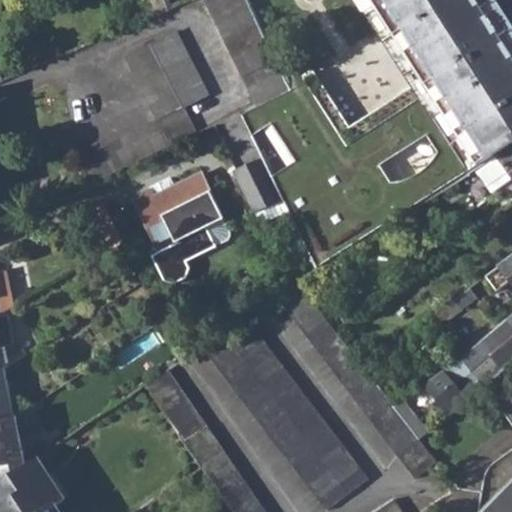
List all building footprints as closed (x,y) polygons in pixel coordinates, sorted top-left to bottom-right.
[(206,0),(258,106),(291,89),(290,87),(259,23),(248,0),(206,0)] [(317,70),(290,87),(291,89),(258,106),(243,113),(264,156),(290,208),(321,269),(466,177),(501,154),(511,147),(511,32),(491,0),(360,0),(414,84),(351,123),(317,70)] [(82,158),(95,185),(197,135),(185,109),(210,96),(178,30),(128,54),(159,121),(82,158)] [(243,113),(219,125),(240,169),(237,171),(262,222),(290,208),(264,156),(243,113)] [(511,147),(501,154),(511,172),(511,147)] [(511,185),(511,172),(501,154),(466,177),(485,205),(511,185)] [(152,189),(135,195),(136,198),(161,248),(152,253),(161,273),(170,276),(184,269),(187,259),(217,244),(216,243),(229,236),(230,232),(204,173),(177,186),(173,177),(151,186),(152,189)] [(511,257),(487,277),(497,292),(511,283),(511,284),(511,257)] [(0,316),(14,308),(7,271),(0,272),(0,316)] [(439,463),(420,440),(393,406),(363,367),(300,282),(279,297),(417,479),(439,463)] [(470,289),(455,299),(428,319),(435,328),(476,297),(470,289)] [(207,343),(326,509),(369,478),(251,315),(207,343)] [(0,367),(5,367),(10,366),(5,346),(12,343),(8,316),(0,316),(0,367)] [(511,326),(508,322),(480,345),(502,372),(511,363),(511,326)] [(478,391),(502,372),(480,345),(466,357),(440,373),(453,389),(466,377),(478,391)] [(0,367),(0,417),(13,415),(5,367),(0,367)] [(146,385),(233,511),(264,511),(166,372),(146,385)] [(511,511),(511,387),(494,401),(511,424),(511,487),(487,511),(511,511)] [(70,459),(51,471),(69,497),(61,502),(66,511),(134,511),(197,471),(150,398),(79,441),(70,459)] [(402,399),(393,406),(420,440),(428,432),(402,399)] [(0,469),(2,477),(26,461),(16,415),(13,415),(0,417),(0,469)] [(66,511),(61,502),(69,497),(51,471),(39,452),(26,461),(2,477),(0,477),(0,511),(66,511)] [(374,511),(405,511),(395,498),(374,511)]
